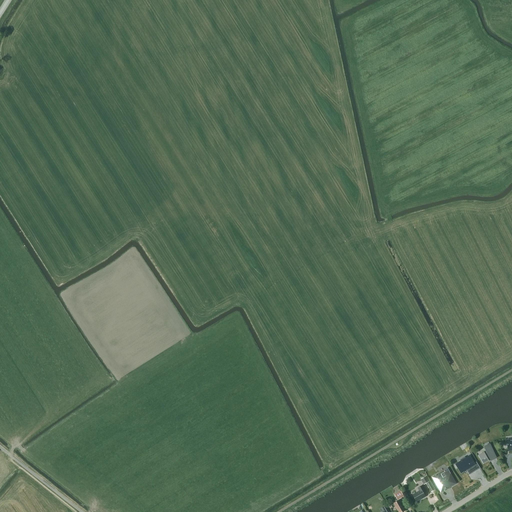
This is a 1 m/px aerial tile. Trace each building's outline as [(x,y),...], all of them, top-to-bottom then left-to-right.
[(496,458),(490,445),(485,447),(487,453),(485,454),(484,453),(479,456),(484,463),(488,461),(488,460),(490,458),(491,460),(496,458)] [(474,464),(469,456),(465,458),(464,457),(460,460),(461,461),(456,464),(461,472),(466,469),(468,472),(472,470),(470,467),(474,464)] [(472,479),(484,474),(481,467),(469,472),(472,479)] [(456,483),(450,474),(447,469),(437,475),(436,474),(435,475),(436,475),(433,477),(441,492),(456,483)] [(426,483),(429,481),(426,476),(421,479),(424,484),(426,483)] [(422,498),(426,496),(423,492),(426,491),(423,485),(418,488),(419,490),(413,494),(416,501),(422,498)] [(397,500),(404,496),(401,491),(394,494),(397,500)] [(401,511),(405,510),(403,507),(403,506),(400,500),(393,503),(397,510),(398,510),(399,511),(401,511)]
